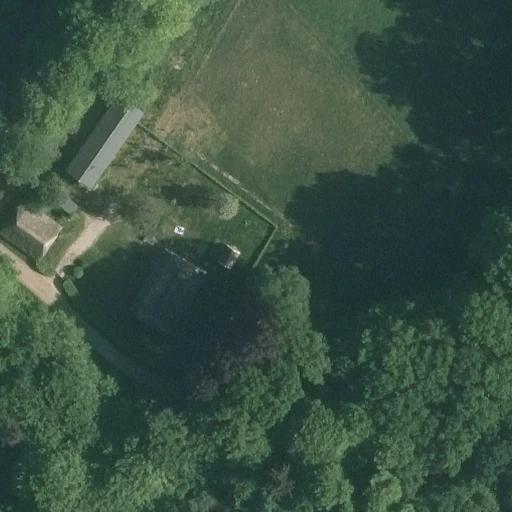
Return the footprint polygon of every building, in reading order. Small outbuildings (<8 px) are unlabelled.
[(119,94),(87,141),(113,159),(145,113),(119,94)] [(55,188),(45,201),(68,219),(78,205),(55,188)] [(23,198),(0,229),(0,233),(38,262),(63,228),(23,198)] [(228,245),(219,262),(230,268),(239,251),(228,245)] [(165,247),(129,308),(170,333),(206,272),(165,247)]
